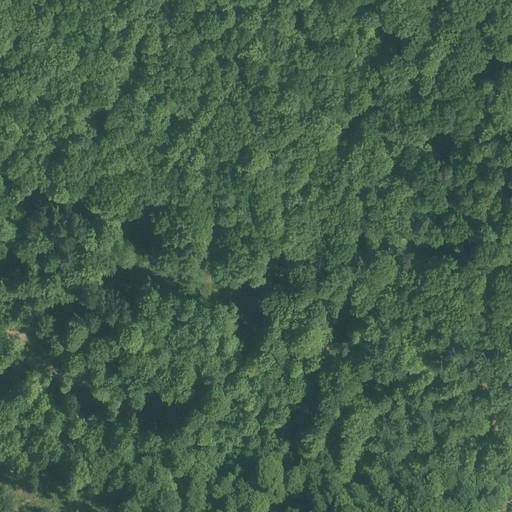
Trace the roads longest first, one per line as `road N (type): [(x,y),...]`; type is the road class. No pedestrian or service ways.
road 1 (track): [(346,282),(0,128)]
road 2 (track): [(346,282),(444,0)]
road 3 (track): [(274,511),(346,282)]
road 4 (track): [(511,333),(346,282)]
